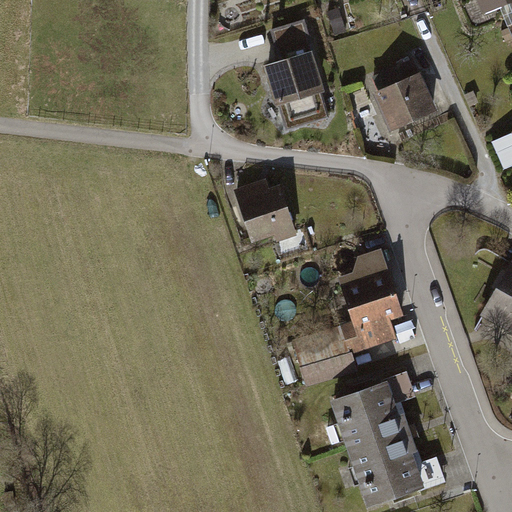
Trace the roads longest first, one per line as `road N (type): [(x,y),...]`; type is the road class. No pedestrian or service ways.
road 1 (residential): [(200,0),(201,108),(213,140),(237,151),(387,175)]
road 2 (residential): [(387,175),(489,473)]
road 3 (track): [(0,125),(189,147),(213,140)]
